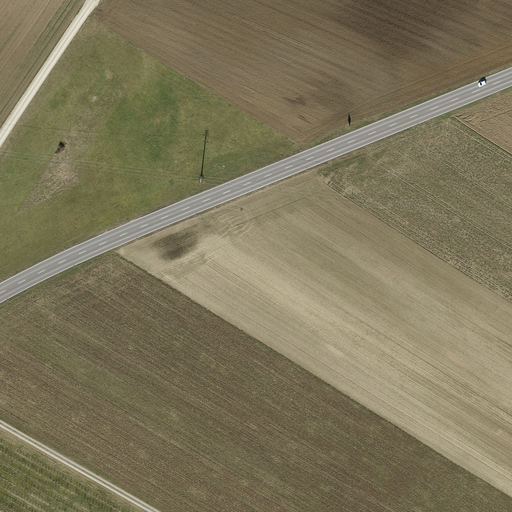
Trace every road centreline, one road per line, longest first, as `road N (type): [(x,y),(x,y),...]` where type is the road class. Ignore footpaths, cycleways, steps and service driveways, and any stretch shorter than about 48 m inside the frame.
road 1 (primary): [(0,293),(134,229),(511,77)]
road 2 (track): [(158,511),(0,422)]
road 3 (track): [(94,0),(0,138)]
